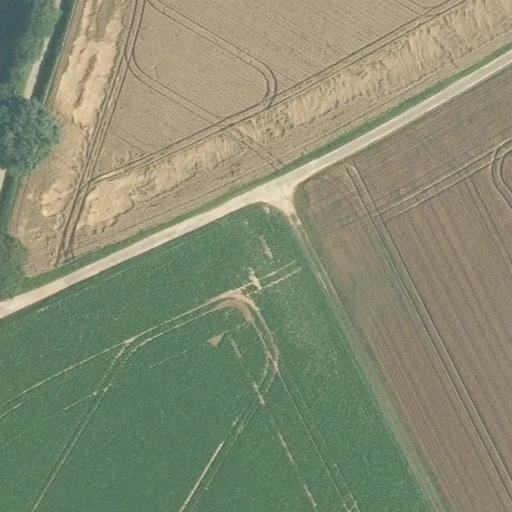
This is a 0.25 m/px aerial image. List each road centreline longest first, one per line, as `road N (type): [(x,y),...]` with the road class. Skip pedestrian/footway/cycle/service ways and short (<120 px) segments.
road 1 (unclassified): [(0,313),(279,183),(511,52)]
road 2 (track): [(440,511),(279,183)]
road 3 (unclassified): [(0,166),(53,0)]
